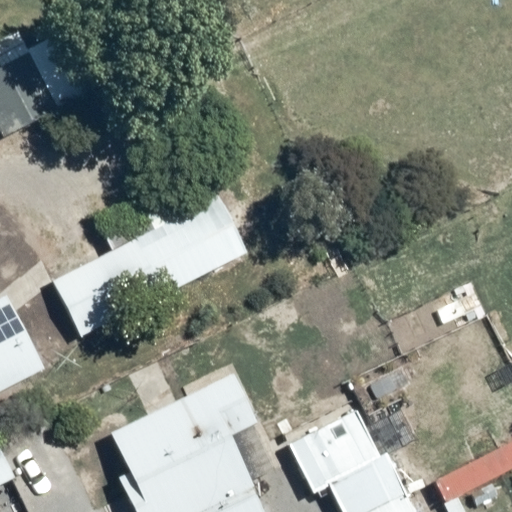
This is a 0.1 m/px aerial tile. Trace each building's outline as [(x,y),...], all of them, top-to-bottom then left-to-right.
[(0,134),(62,105),(27,31),(0,43),(0,134)] [(220,199),(102,254),(48,279),(74,334),(245,253),(226,211),(220,199)] [(0,295),(0,387),(42,366),(5,293),(0,295)] [(261,418),(238,369),(105,431),(125,473),(118,476),(134,511),(262,511),(226,435),(261,418)] [(416,511),(359,405),(288,443),(312,489),(325,482),(340,511),(361,511),(363,511),(416,511)] [(0,483),(20,474),(5,442),(0,444),(0,483)]
